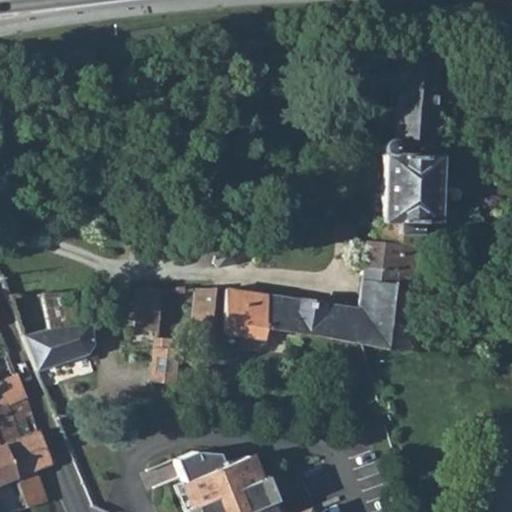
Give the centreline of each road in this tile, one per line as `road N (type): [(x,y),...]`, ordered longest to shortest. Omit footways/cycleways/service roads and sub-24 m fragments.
road 1 (residential): [(74,511),(60,458),(0,318)]
road 2 (secondary): [(0,14),(135,0)]
